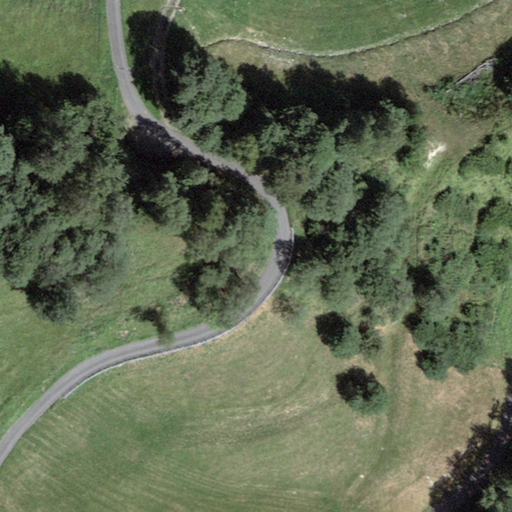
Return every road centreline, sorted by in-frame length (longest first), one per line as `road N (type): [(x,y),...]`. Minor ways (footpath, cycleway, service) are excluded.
road 1 (unclassified): [(114,0),(124,80),(140,117),(162,141),(257,181),(281,216),(281,246),(272,275),(246,309),(209,329),(90,365),(28,417),(0,453)]
road 2 (track): [(190,150),(156,67),(173,0)]
